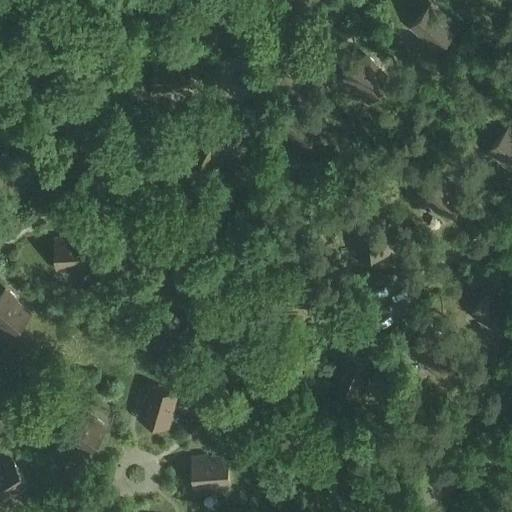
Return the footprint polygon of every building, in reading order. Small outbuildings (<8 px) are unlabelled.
[(214,9),(221,33),(248,25),(247,22),(248,19),(246,13),(244,11),(240,0),(210,0),(206,1),(209,11),(214,9)] [(431,5),(412,26),(430,42),(427,46),(434,52),(456,28),(441,14),(441,11),(436,7),(433,7),(431,5)] [(364,56),(346,77),(364,93),(361,97),(368,104),(390,79),(375,65),(375,62),(370,58),(367,58),(364,56)] [(164,89),(189,90),(190,62),(187,62),(185,60),(178,59),(176,61),(156,60),(154,94),(164,94),(164,89)] [(296,103),(277,124),(295,141),(292,145),(299,151),(321,126),(306,113),(306,110),(301,105),(298,106),(296,103)] [(218,158),(230,136),(205,123),(203,126),(201,127),(198,133),(198,135),(189,153),(218,169),(223,160),(218,158)] [(497,156),(511,169),(511,131),(508,129),(486,154),(494,160),(497,156)] [(429,201),(447,218),(466,197),(463,195),(463,192),(458,187),(455,187),(440,174),(418,199),(425,205),(429,201)] [(356,231),(359,256),(387,253),(386,249),(388,247),(387,240),(385,239),(383,218),(350,222),(351,232),(356,231)] [(56,239),(58,267),(82,266),(83,271),(92,270),(90,237),(70,238),(68,236),(61,237),(59,239),(56,239)] [(300,311),(325,314),(328,286),(324,285),(323,283),(316,283),(314,284),(293,282),(290,316),(300,316),(300,311)] [(5,290),(0,295),(0,323),(4,328),(1,332),(8,338),(30,313),(15,300),(15,297),(10,292),(7,292),(5,290)] [(491,291),(473,312),(491,328),(488,332),(495,338),(511,319),(511,308),(502,300),(502,297),(497,293),(494,293),(491,291)] [(431,329),(414,352),(434,367),(430,371),(438,377),(458,350),(442,338),(442,335),(436,331),(434,332),(431,329)] [(363,386),(372,362),(345,353),(344,356),(342,357),(339,363),(341,366),(333,385),(365,397),(368,388),(363,386)] [(141,418),(168,426),(175,402),(180,404),(183,395),(151,385),(145,404),(143,406),(141,412),(142,415),(141,418)] [(69,436),(89,451),(106,429),(103,427),(103,424),(97,420),(95,420),(78,408),(58,435),(66,441),(69,436)] [(193,458),(195,486),(220,484),(220,489),(230,489),(227,455),(207,457),(205,455),(198,456),(196,458),(193,458)] [(0,501),(20,489),(23,493),(31,488),(13,460),(0,468),(0,501)]
